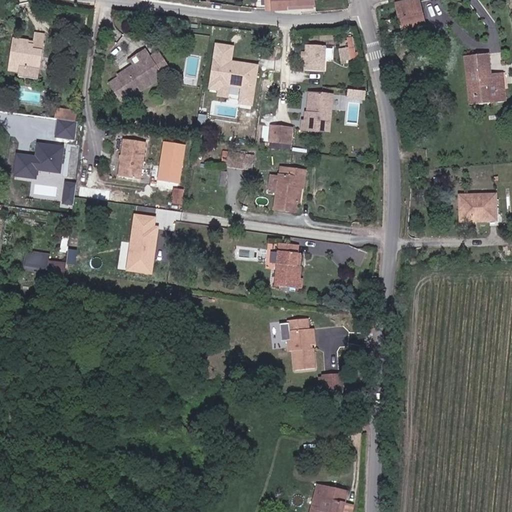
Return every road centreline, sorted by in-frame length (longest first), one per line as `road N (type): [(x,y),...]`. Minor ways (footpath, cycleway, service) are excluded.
road 1 (tertiary): [(368,17),(396,133),(398,184),(378,511)]
road 2 (tertiary): [(114,0),(278,21),(368,17)]
